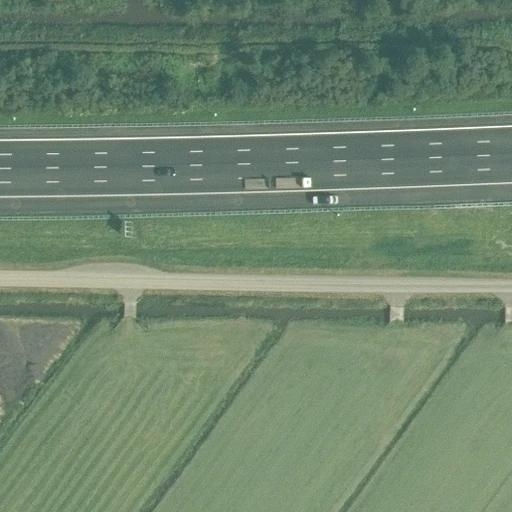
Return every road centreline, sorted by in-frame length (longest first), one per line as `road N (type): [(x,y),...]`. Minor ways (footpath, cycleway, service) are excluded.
road 1 (motorway): [(0,168),(511,154)]
road 2 (unclassified): [(511,287),(0,281)]
